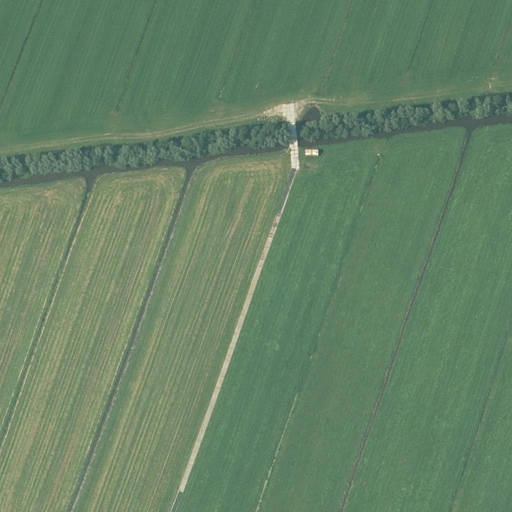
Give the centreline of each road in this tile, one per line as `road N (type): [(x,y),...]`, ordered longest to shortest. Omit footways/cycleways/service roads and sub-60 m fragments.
road 1 (track): [(170,511),(292,174),(292,114),(0,152)]
road 2 (track): [(329,101),(511,84)]
road 3 (track): [(292,114),(301,102),(329,101),(358,18)]
